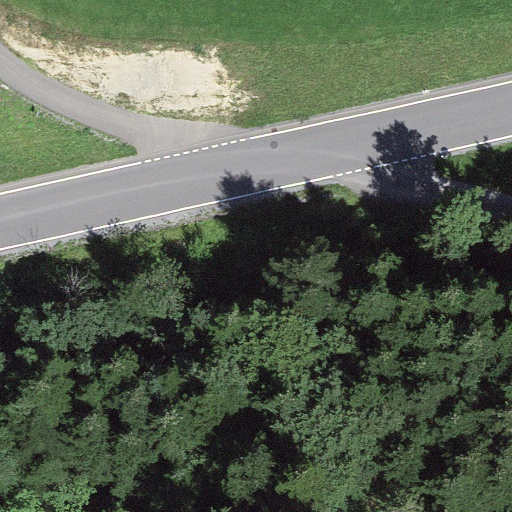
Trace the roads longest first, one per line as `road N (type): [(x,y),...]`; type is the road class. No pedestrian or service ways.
road 1 (tertiary): [(511,116),(0,231)]
road 2 (track): [(247,177),(511,224)]
